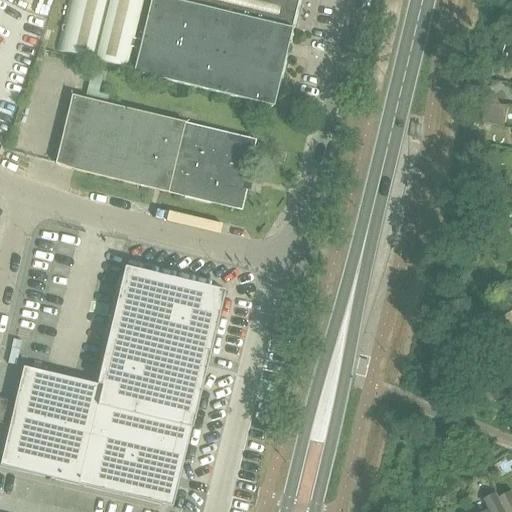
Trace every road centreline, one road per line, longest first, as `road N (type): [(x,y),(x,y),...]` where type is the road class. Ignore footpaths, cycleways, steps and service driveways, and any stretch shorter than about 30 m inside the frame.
road 1 (secondary): [(300,511),(422,0)]
road 2 (unclassified): [(278,258),(307,198),(355,0)]
road 3 (unclassified): [(278,258),(25,190)]
road 4 (unclassified): [(217,511),(278,258)]
